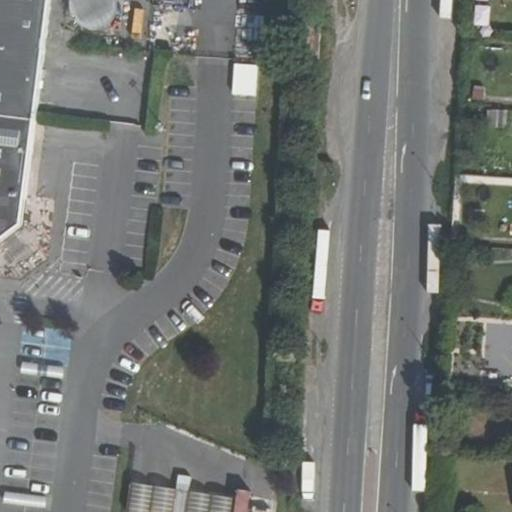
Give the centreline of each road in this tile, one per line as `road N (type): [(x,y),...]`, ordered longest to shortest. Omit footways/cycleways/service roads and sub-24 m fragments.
road 1 (primary): [(382,0),(346,511)]
road 2 (primary): [(390,511),(409,0)]
